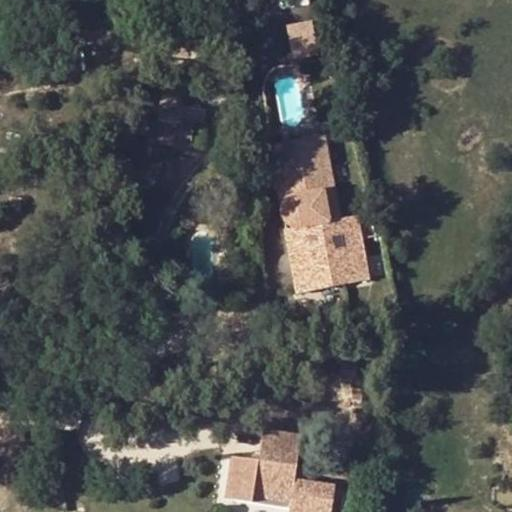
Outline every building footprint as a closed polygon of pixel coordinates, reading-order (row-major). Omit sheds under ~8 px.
[(283,60),(280,20),(308,18),(306,0),(258,0),(263,61),(283,60)] [(304,18),(280,24),(289,60),(313,54),(304,18)] [(200,29),(200,51),(222,51),(224,29),(200,29)] [(160,120),(159,141),(189,144),(192,123),(201,123),(202,107),(182,105),(180,122),(160,120)] [(298,292),(368,280),(357,215),(340,218),(326,136),(273,146),(282,197),(287,197),(284,202),(283,208),(285,217),(290,223),(297,226),(287,228),(298,292)] [(232,456),(224,497),(252,501),(252,495),(289,501),(291,492),(294,482),(301,438),(263,431),(259,460),(232,456)]
